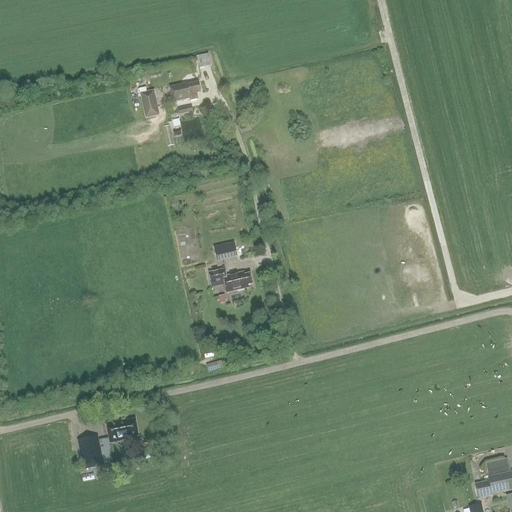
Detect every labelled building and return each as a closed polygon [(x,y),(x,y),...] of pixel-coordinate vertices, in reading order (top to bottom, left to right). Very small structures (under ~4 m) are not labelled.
[(197,57),(199,69),(211,66),(208,54),(197,57)] [(198,99),(198,97),(198,96),(197,93),(200,92),(198,82),(187,85),(187,84),(170,88),(173,103),(189,99),(190,101),(198,99)] [(140,94),(145,119),(159,116),(154,91),(140,94)] [(237,256),(234,244),(215,248),(218,261),(237,256)] [(227,293),(248,288),(248,285),(252,284),(250,274),(241,276),(241,273),(226,277),(224,269),(209,273),(211,284),(224,281),(227,293)] [(223,369),(221,362),(206,366),(208,373),(223,369)] [(127,421),(107,425),(110,443),(130,439),(130,437),(138,436),(135,421),(127,422),(127,421)] [(100,448),(83,452),(86,469),(96,467),(94,458),(102,456),(100,448)] [(489,481),(475,484),(479,500),(494,496),(494,494),(511,489),(511,472),(489,478),(489,481)]
